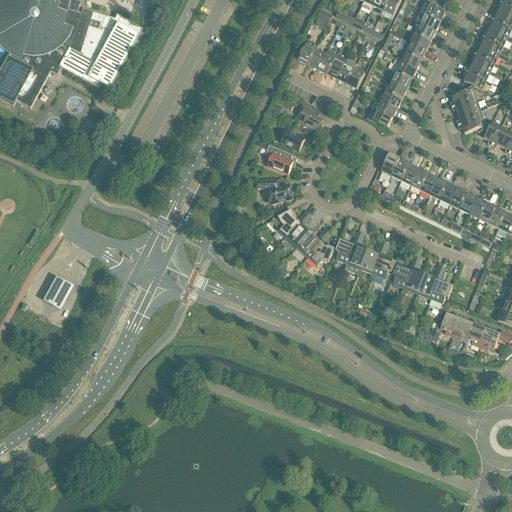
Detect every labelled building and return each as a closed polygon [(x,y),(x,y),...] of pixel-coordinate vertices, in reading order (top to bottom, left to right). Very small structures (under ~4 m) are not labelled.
[(0,0),(0,48),(0,49),(10,56),(10,57),(9,59),(8,58),(7,60),(0,73),(0,102),(7,108),(11,101),(31,111),(51,74),(57,77),(61,70),(99,90),(102,86),(110,90),(105,99),(105,100),(143,30),(121,18),(117,16),(115,20),(83,10),(81,15),(77,14),(81,3),(80,3),(79,5),(70,2),(71,0),(0,0)] [(362,9),(371,14),(372,13),(378,0),(366,0),(364,3),(362,9)] [(382,17),(384,13),(390,0),(378,0),(372,13),(382,17)] [(394,18),(402,2),(397,0),(395,0),(394,0),(390,0),(384,13),(394,18)] [(511,0),(506,0),(505,2),(502,0),(501,4),(511,9),(511,0)] [(419,14),(425,17),(440,24),(442,19),(443,20),(446,14),(430,6),(425,4),(419,14)] [(511,9),(501,4),(499,8),(501,9),(499,14),(511,20),(511,9)] [(321,12),(317,21),(329,27),(333,18),(321,12)] [(343,14),(340,21),(353,27),(355,23),(356,21),(343,14)] [(511,31),(511,20),(499,14),(497,19),(494,17),(492,21),(511,31)] [(425,17),(420,26),(436,34),(439,29),(438,28),(440,24),(425,17)] [(507,42),(511,44),(511,43),(511,39),(509,38),(511,31),(492,21),(490,25),(493,27),(491,31),(508,40),(507,42)] [(367,29),(355,23),(353,27),(365,33),(367,29)] [(411,33),(415,35),(415,36),(430,43),(432,39),(433,39),(436,34),(420,26),(414,23),(412,27),(414,28),(411,33)] [(338,33),(347,37),(349,34),(351,30),(342,25),(338,33)] [(351,39),(352,35),(357,38),(359,34),(351,30),(349,34),(347,37),(351,39)] [(484,39),(503,48),(507,42),(508,40),(491,31),(488,36),(485,35),(484,39)] [(430,43),(415,36),(410,46),(426,54),(429,48),(428,47),(430,43)] [(505,58),(500,55),(503,48),(484,39),(481,43),(484,44),(482,49),(499,57),(498,59),(503,62),(505,58)] [(306,47),(303,45),(295,61),(297,62),(304,65),(305,64),(309,66),(316,52),(319,47),(309,42),(306,47)] [(407,44),(404,48),(402,53),(421,63),(423,58),(424,59),(426,54),(410,46),(407,44)] [(475,56),(495,66),(498,59),(499,57),(482,49),(480,54),(477,52),(475,56)] [(326,56),(316,52),(309,66),(313,68),(313,70),(318,72),(326,56)] [(328,52),(326,56),(318,72),(324,75),(324,74),(328,76),(338,56),(328,52)] [(398,58),(396,62),(417,73),(420,67),(419,67),(421,63),(402,53),(399,58),(398,58)] [(348,61),(338,56),(328,76),(333,78),(332,79),(338,82),(348,61)] [(495,66),(475,56),(473,60),(476,61),(473,66),(490,74),(495,66)] [(352,62),(348,61),(338,82),(343,85),(344,83),(348,86),(355,71),(357,66),(351,63),(352,62)] [(393,67),(394,67),(392,73),(396,75),(411,82),(413,78),(414,78),(417,73),(396,62),(393,67)] [(490,74),(473,66),(471,71),(468,69),(466,73),(486,83),(490,74)] [(357,92),(365,76),(355,71),(348,86),(352,88),(351,89),(357,92)] [(473,90),(474,88),(482,92),(486,83),(466,73),(464,77),(467,79),(460,92),(461,94),(473,90)] [(411,82),(396,75),(391,84),(407,92),(410,87),(409,86),(411,82)] [(386,94),(401,101),(403,97),(405,98),(407,92),(391,84),(386,94)] [(471,92),(452,99),(454,104),(451,105),(454,114),(457,113),(461,122),(457,123),(460,132),(463,130),(465,136),(483,130),(471,92)] [(401,101),(386,94),(382,104),(398,112),(400,106),(399,106),(401,101)] [(373,112),(377,113),(392,121),(394,116),(395,117),(398,112),(382,104),(378,102),(373,112)] [(302,105),(299,111),(300,111),(295,122),(300,124),(299,125),(317,134),(323,122),(318,120),(321,114),(302,105)] [(372,123),(388,131),(391,125),(390,125),(392,121),(377,113),(372,123)] [(296,129),(285,123),(282,130),(286,132),(281,143),(299,152),(305,140),(293,133),(296,129)] [(487,131),(475,135),(476,136),(489,143),(488,146),(492,148),(502,128),(493,124),(489,132),(487,131)] [(502,128),(492,148),(496,150),(497,147),(502,149),(510,132),(502,128)] [(509,156),(511,150),(511,132),(510,132),(502,149),(507,152),(505,154),(509,156)] [(268,168),(289,176),(294,164),(291,163),(293,157),(269,147),(258,142),(257,142),(256,145),(255,147),(267,152),(266,156),(272,159),(268,168)] [(391,155),(382,174),(392,179),(400,162),(397,161),(398,159),(391,155)] [(400,162),(392,179),(402,183),(410,165),(403,162),(402,164),(400,162)] [(410,165),(402,183),(411,188),(419,172),(416,171),(418,169),(410,165)] [(419,172),(411,188),(421,193),(430,175),(423,171),(422,173),(419,172)] [(430,175),(421,193),(431,197),(438,181),(436,180),(437,178),(430,175)] [(438,181),(431,197),(440,202),(449,184),(442,181),(441,183),(438,181)] [(289,187),(279,190),(278,182),(258,183),(258,191),(269,191),(269,192),(268,193),(272,206),(293,201),(289,187)] [(450,207),(458,191),(455,190),(456,188),(449,184),(440,202),(450,207)] [(243,196),(246,187),(238,185),(236,194),(243,196)] [(458,191),(450,207),(460,212),(469,194),(462,190),(461,192),(458,191)] [(470,216),(478,201),(475,199),(476,197),(469,194),(460,212),(470,216)] [(479,221),(488,203),(481,200),(480,202),(478,201),(470,216),(479,221)] [(487,229),(489,226),(497,210),(494,209),(495,207),(488,203),(479,221),(485,224),(483,228),(484,229),(485,229),(487,229)] [(489,226),(499,231),(508,213),(501,209),(500,211),(497,210),(489,226)] [(294,219),(295,218),(292,212),(269,225),(272,224),(279,229),(277,232),(286,240),(288,242),(301,226),(294,219)] [(313,218),(307,213),(300,221),(303,224),(305,226),(313,218)] [(497,236),(506,240),(508,235),(511,228),(511,214),(508,213),(499,231),(497,236)] [(453,226),(451,230),(456,233),(459,228),(453,225),(453,226)] [(297,249),(310,234),(301,226),(288,242),(297,249)] [(319,238),(321,240),(325,243),(332,235),(327,230),(319,238)] [(460,235),(470,240),(472,235),(463,231),(460,235)] [(365,236),(358,233),(354,244),(358,245),(361,246),(365,236)] [(310,234),(297,249),(306,258),(319,242),(310,234)] [(482,240),(472,235),(470,240),(480,245),(482,240)] [(492,245),(482,240),(480,245),(489,249),(492,245)] [(335,250),(328,247),(327,249),(319,242),(306,258),(308,260),(317,267),(323,262),(329,264),(335,250)] [(336,262),(347,266),(350,267),(357,248),(340,242),(336,253),(339,254),(336,262)] [(389,245),(382,243),(378,253),(380,254),(385,256),(389,245)] [(345,272),(359,277),(361,272),(368,252),(357,248),(350,267),(347,266),(345,272)] [(361,272),(372,276),(379,257),(368,252),(361,272)] [(372,276),(375,277),(386,281),(389,274),(392,275),(396,264),(379,257),(372,276)] [(422,261),(415,258),(411,268),(415,270),(418,271),(422,261)] [(276,261),(271,267),(275,274),(277,271),(281,267),(282,266),(276,261)] [(393,286),(404,290),(407,292),(414,272),(397,266),(393,277),(396,279),(393,286)] [(439,267),(435,278),(437,278),(442,280),(446,270),(439,267)] [(418,296),(425,277),(414,272),(407,292),(418,296)] [(425,277),(418,296),(429,300),(436,281),(425,277)] [(73,287),(55,278),(42,302),(59,312),(73,287)] [(446,298),(449,299),(453,288),(436,281),(429,300),(431,301),(429,307),(439,311),(442,305),(443,306),(446,298)] [(511,293),(505,291),(502,301),(511,304),(511,293)] [(326,296),(323,301),(329,304),(332,299),(326,296)] [(498,311),(502,313),(511,316),(511,304),(502,301),(498,311)] [(498,323),(511,328),(511,316),(502,313),(498,323)] [(453,339),(461,320),(447,315),(441,331),(446,333),(445,336),(453,339)] [(461,320),(453,339),(461,342),(463,339),(468,341),(474,326),(461,320)] [(480,350),(487,331),(474,326),(468,341),(473,343),(472,346),(480,350)] [(487,331),(480,350),(488,353),(489,349),(495,352),(499,340),(510,344),(511,338),(511,336),(502,333),(500,336),(487,331)] [(433,342),(437,344),(441,335),(436,333),(433,342)] [(449,349),(447,354),(461,359),(463,355),(449,349)] [(11,508),(13,511),(16,511),(25,508),(23,503),(11,508)]
